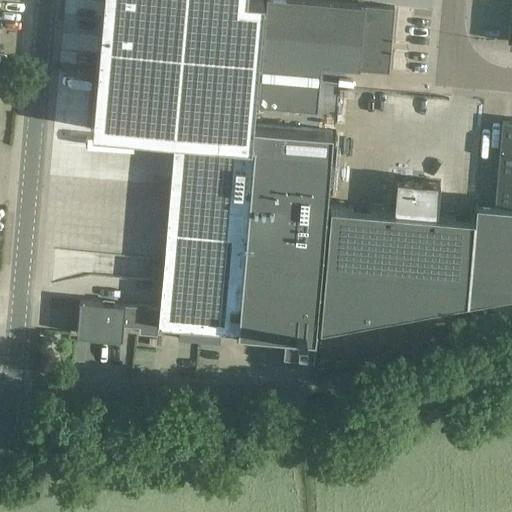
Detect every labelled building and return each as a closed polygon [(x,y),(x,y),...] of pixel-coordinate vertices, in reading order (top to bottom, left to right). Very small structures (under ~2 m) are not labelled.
[(227,0),(105,0),(99,71),(159,76),(158,96),(218,101),(227,0)] [(394,8),(307,0),(266,0),(257,104),(316,109),(320,65),(388,71),(394,8)] [(495,201),(511,202),(511,121),(502,121),(495,201)] [(159,307),(158,324),(284,335),(283,352),(314,354),(331,150),(174,137),(174,139),(172,164),(159,307)] [(422,152),(423,169),(380,171),(380,186),(450,184),(449,151),(422,152)] [(125,184),(125,173),(72,172),(72,182),(125,184)] [(474,217),(467,300),(511,291),(511,204),(475,201),(474,217)] [(474,217),(329,205),(319,327),(467,300),(474,217)] [(159,307),(125,304),(125,303),(80,299),(77,333),(122,337),(123,325),(139,326),(139,332),(157,334),(158,324),(159,307)]
